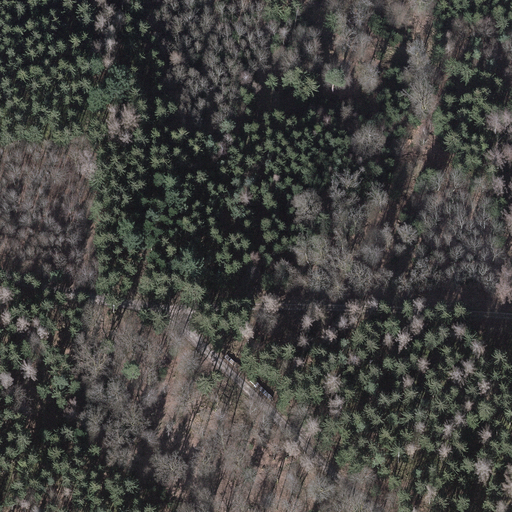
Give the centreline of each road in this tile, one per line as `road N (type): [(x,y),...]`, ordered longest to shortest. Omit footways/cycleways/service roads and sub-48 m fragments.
road 1 (track): [(0,274),(49,292),(164,310),(391,308),(511,319)]
road 2 (track): [(407,511),(164,310)]
